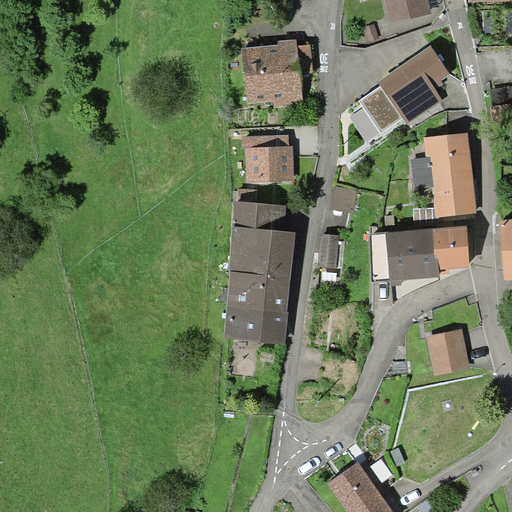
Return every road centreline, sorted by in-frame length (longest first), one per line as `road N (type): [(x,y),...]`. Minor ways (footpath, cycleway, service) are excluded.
road 1 (residential): [(328,0),(326,155),(301,267),(284,438)]
road 2 (residential): [(450,0),(472,82),(483,280)]
road 3 (residential): [(284,438),(314,439),(341,428),(391,326),(416,301),(483,280)]
